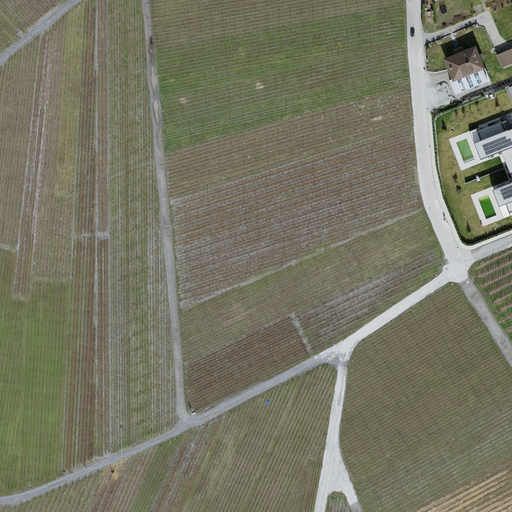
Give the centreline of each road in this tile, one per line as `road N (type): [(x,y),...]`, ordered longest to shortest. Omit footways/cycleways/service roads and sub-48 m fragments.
road 1 (track): [(141,0),(183,428)]
road 2 (track): [(0,501),(183,428),(349,341)]
road 3 (residential): [(456,266),(349,341),(315,511)]
road 4 (residential): [(456,266),(424,171),(413,0)]
